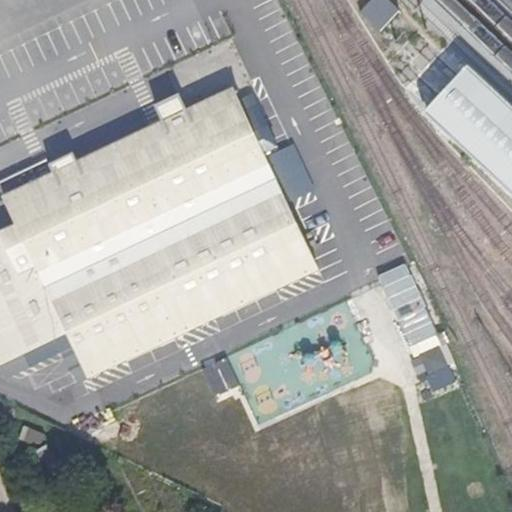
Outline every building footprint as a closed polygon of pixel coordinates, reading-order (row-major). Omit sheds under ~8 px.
[(0,234),(0,365),(70,332),(93,378),(320,270),(233,89),(6,198),(18,226),(0,234)] [(403,250),(379,261),(386,275),(410,264),(403,250)] [(449,370),(419,274),(390,283),(420,380),(449,370)] [(201,373),(215,404),(243,392),(230,361),(201,373)] [(196,380),(172,388),(176,399),(200,391),(196,380)]
